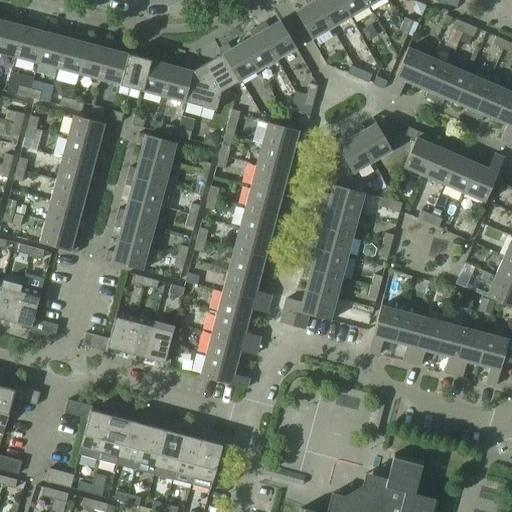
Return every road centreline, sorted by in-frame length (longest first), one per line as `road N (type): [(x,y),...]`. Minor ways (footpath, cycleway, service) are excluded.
road 1 (residential): [(509,425),(398,396),(362,360),(281,341),(267,350),(251,416)]
road 2 (residential): [(251,416),(60,367)]
